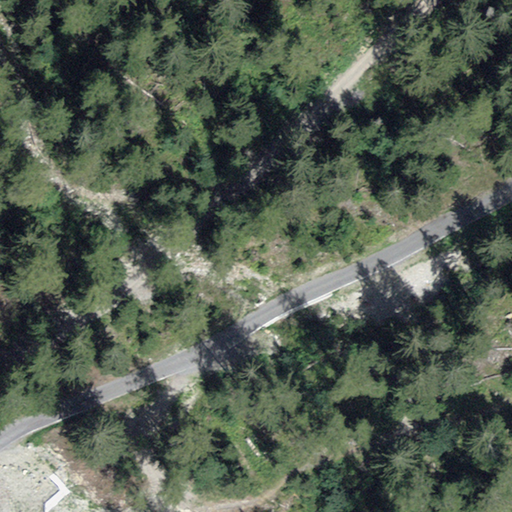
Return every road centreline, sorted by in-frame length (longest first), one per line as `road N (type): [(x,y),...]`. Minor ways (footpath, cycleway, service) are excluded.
road 1 (track): [(0,392),(228,216),(341,81),(428,0)]
road 2 (unclassified): [(511,190),(177,362),(0,440)]
